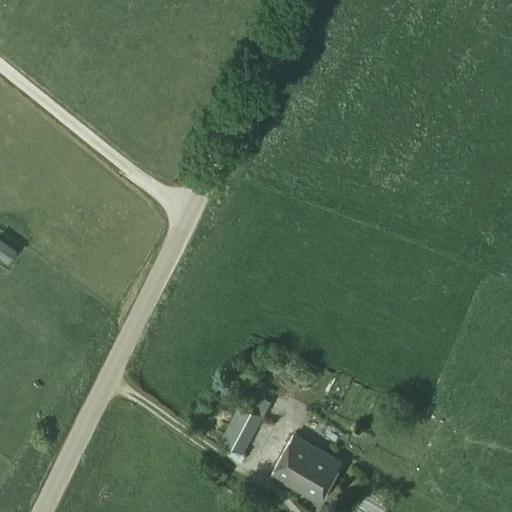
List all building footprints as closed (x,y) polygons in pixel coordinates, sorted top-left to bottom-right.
[(17,249),(0,237),(0,257),(7,262),(17,249)] [(284,364),(271,359),(268,368),(281,372),(284,364)] [(314,376),(287,364),(282,375),(309,387),(314,376)] [(264,415),(241,403),(221,441),(245,453),(264,415)] [(341,463),(293,436),(272,474),(320,501),(341,463)]
